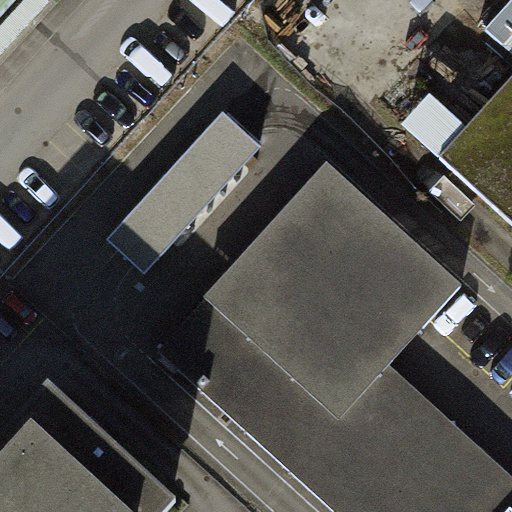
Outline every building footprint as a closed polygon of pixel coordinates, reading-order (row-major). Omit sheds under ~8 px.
[(0,0),(0,21),(18,0),(0,0)] [(463,0),(410,0),(391,18),(426,54),(473,10),(463,0)] [(511,85),(438,166),(511,234),(511,85)] [(450,283),(318,163),(146,351),(322,511),(495,511),(504,502),(511,493),(511,483),(378,362),(450,283)] [(164,511),(45,405),(0,453),(0,511),(164,511)] [(511,511),(511,508),(504,502),(495,511),(511,511)]
